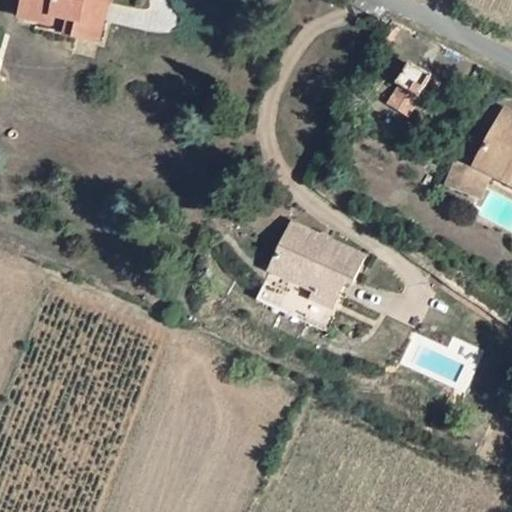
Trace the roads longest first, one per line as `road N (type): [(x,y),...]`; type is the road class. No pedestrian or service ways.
road 1 (track): [(0,240),(493,458)]
road 2 (unclassified): [(511,63),(386,0)]
